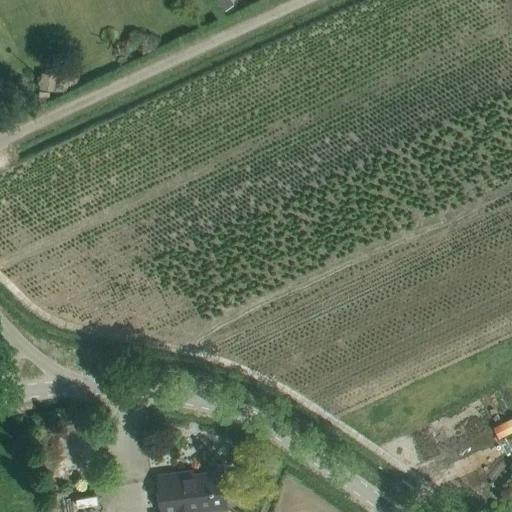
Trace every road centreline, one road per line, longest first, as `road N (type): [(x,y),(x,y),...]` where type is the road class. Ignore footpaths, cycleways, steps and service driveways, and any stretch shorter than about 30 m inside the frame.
road 1 (unclassified): [(72,387),(188,398),(252,419),(391,511)]
road 2 (unclassified): [(0,141),(307,0)]
